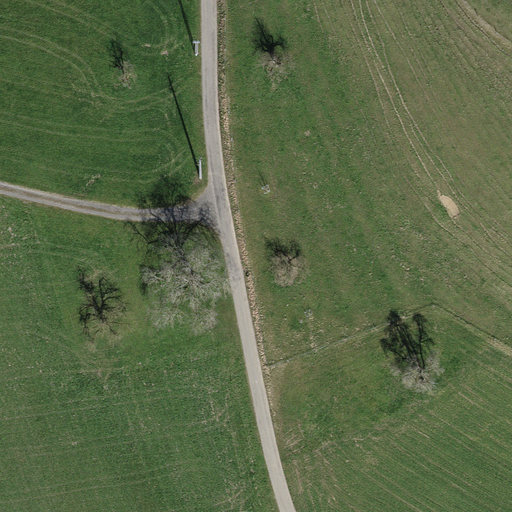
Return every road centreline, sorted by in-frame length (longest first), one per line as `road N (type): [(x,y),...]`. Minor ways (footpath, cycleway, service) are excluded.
road 1 (unclassified): [(208,0),(215,159),(290,511)]
road 2 (track): [(223,205),(150,214),(0,186)]
